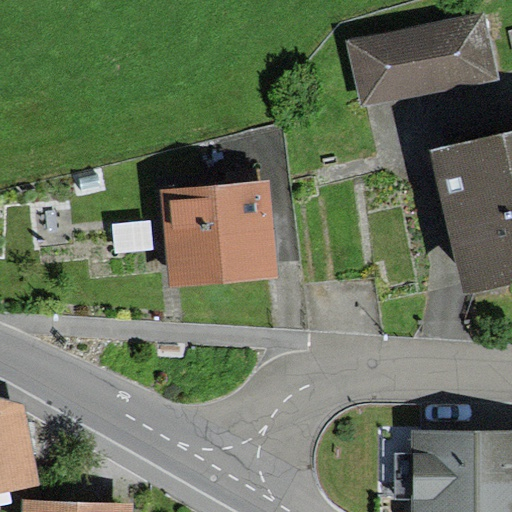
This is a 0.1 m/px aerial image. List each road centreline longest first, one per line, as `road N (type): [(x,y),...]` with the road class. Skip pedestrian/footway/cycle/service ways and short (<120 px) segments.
road 1 (residential): [(217,476),(270,391),(317,373),(511,377)]
road 2 (residential): [(217,476),(0,370)]
